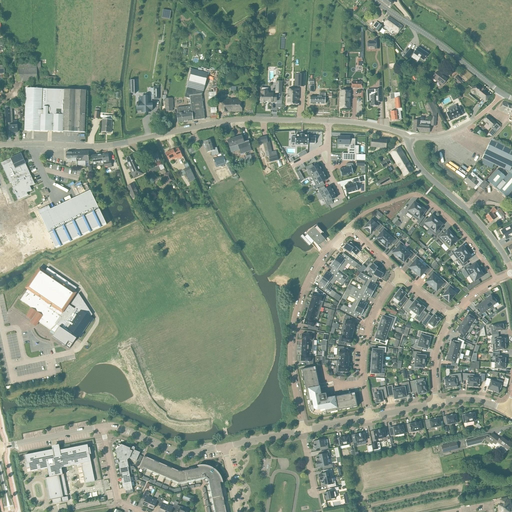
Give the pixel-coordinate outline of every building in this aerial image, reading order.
[(163,9),(162,17),(170,18),(171,10),(163,9)] [(384,23),(398,33),(403,26),(389,16),(387,19),(384,23)] [(373,26),(377,28),(376,29),(379,32),(384,26),(380,24),(377,21),(373,26)] [(374,41),(367,42),(367,47),(374,47),(379,46),(379,43),(379,39),(374,39),(374,41)] [(411,57),(418,62),(420,58),(424,60),(425,57),(426,57),(426,56),(428,54),(418,47),(411,57)] [(408,58),(413,53),(409,50),(405,56),(408,58)] [(37,62),(18,62),(18,81),(38,80),(38,82),(56,83),(56,77),(41,76),(41,72),(41,62),(37,62)] [(413,64),(410,67),(416,72),(419,69),(413,64)] [(447,79),(437,72),(432,78),(442,85),(447,79)] [(189,76),(184,97),(190,98),(190,100),(190,103),(203,102),(201,91),(203,91),(205,80),(206,77),(199,75),(199,78),(190,76),(189,76)] [(456,76),(454,79),(459,85),(462,82),(456,76)] [(477,94),(482,99),(483,99),(485,101),(486,101),(490,96),(481,88),(480,89),(476,86),(474,89),(473,88),(471,89),(471,90),(471,91),(472,92),(472,93),(473,94),(474,94),(475,94),(476,94),(477,94)] [(141,102),(137,102),(137,111),(141,111),(141,112),(151,112),(151,111),(152,110),(152,99),(158,99),(158,87),(154,87),(154,88),(154,95),(149,95),(149,97),(141,97),(141,102)] [(74,132),(85,132),(86,90),(31,89),(26,88),(25,130),(40,131),(41,131),(53,131),(63,132),(63,127),(74,128),(74,132)] [(208,100),(217,100),(218,88),(215,88),(215,92),(208,92),(208,100)] [(288,89),(287,104),(297,104),(297,95),(299,95),(299,89),(288,89)] [(375,89),(367,90),(367,96),(368,101),(370,101),(370,106),(378,106),(378,102),(381,102),(382,102),(382,100),(381,89),(375,89)] [(340,108),(349,108),(350,91),(340,90),(340,108)] [(260,91),(260,103),(265,103),(265,102),(268,102),(268,103),(273,103),(273,102),(277,102),(277,94),(273,94),(273,93),(269,93),(269,91),(260,91)] [(310,104),(325,104),(325,93),(319,93),(319,96),(310,96),(310,104)] [(173,108),(172,98),(165,98),(166,111),(172,111),(172,108),(173,108)] [(222,100),(222,107),(222,112),(226,112),(233,112),(242,111),(242,106),(241,103),(242,103),(241,99),(233,99),(222,100)] [(186,106),(175,108),(178,123),(205,119),(203,102),(190,103),(190,100),(186,101),(186,106)] [(511,104),(503,101),(500,110),(511,114),(511,104)] [(397,111),(390,112),(391,115),(392,120),(401,119),(401,114),(400,107),(399,102),(395,102),(396,110),(396,109),(397,111)] [(448,112),(446,113),(450,121),(463,115),(459,107),(457,108),(456,105),(447,109),(448,112)] [(12,108),(5,108),(5,124),(9,123),(9,132),(18,132),(17,122),(17,121),(13,121),(12,116),(12,108)] [(437,108),(431,111),(432,113),(432,116),(431,121),(431,126),(435,126),(436,121),(436,116),(436,114),(439,112),(437,108)] [(102,119),(102,127),(101,132),(111,132),(112,116),(107,115),(107,118),(103,118),(103,119),(102,119)] [(486,123),(491,128),(495,131),(499,126),(496,123),(491,119),(487,115),(483,120),(486,123)] [(414,120),(413,126),(413,131),(429,133),(430,124),(423,124),(420,124),(420,121),(414,120)] [(291,137),(291,143),(295,143),(295,145),(308,145),(308,144),(315,144),(316,144),(316,136),(308,136),(308,135),(304,135),(304,134),(300,134),(300,135),(295,135),(295,137),(291,137)] [(227,140),(231,152),(239,149),(241,154),(251,151),(248,141),(244,142),(242,136),(227,140)] [(337,136),(337,145),(339,145),(338,148),(344,148),(344,145),(349,145),(349,154),(348,154),(342,153),(342,160),(356,161),(356,154),(355,154),(355,146),(355,139),(350,139),(350,136),(337,136)] [(258,139),(259,144),(263,143),(265,151),(271,150),(269,142),(267,142),(266,137),(258,139)] [(370,147),(386,148),(387,140),(371,138),(370,147)] [(211,151),(212,156),(219,154),(217,147),(214,148),(211,140),(204,142),(205,147),(207,152),(211,151)] [(511,150),(491,140),(486,149),(511,161),(511,150)] [(400,147),(390,153),(399,169),(409,163),(400,147)] [(174,150),(173,149),(165,153),(168,160),(172,158),(172,160),(179,156),(182,155),(178,148),(174,150)] [(499,166),(509,171),(511,165),(511,161),(486,149),(482,159),(499,166)] [(72,167),(78,167),(85,167),(85,162),(89,162),(88,151),(66,152),(67,162),(72,162),(72,167)] [(102,154),(104,164),(104,165),(104,167),(111,166),(111,161),(109,161),(108,153),(102,154)] [(30,174),(21,154),(1,163),(10,183),(11,183),(13,187),(12,187),(18,199),(28,195),(27,192),(31,190),(30,186),(35,184),(30,174)] [(104,164),(102,154),(92,156),(94,167),(101,166),(101,164),(104,164)] [(223,156),(214,159),(216,167),(218,166),(230,162),(228,158),(226,154),(223,156)] [(269,156),(270,162),(278,160),(277,154),(269,156)] [(134,155),(126,158),(128,163),(127,163),(133,179),(144,174),(137,159),(136,159),(134,155)] [(152,164),(149,165),(151,169),(158,166),(160,171),(165,169),(162,164),(161,164),(157,155),(149,159),(152,164)] [(389,158),(381,163),(383,167),(391,162),(389,158)] [(187,163),(184,164),(186,169),(181,171),(183,175),(186,174),(189,182),(195,179),(187,163)] [(347,167),(339,169),(342,177),(353,174),(351,166),(353,166),(353,164),(349,163),(346,164),(347,167)] [(409,163),(399,169),(404,176),(414,171),(409,163)] [(307,167),(306,167),(308,171),(310,170),(312,174),(321,169),(320,166),(318,164),(313,167),(312,164),(309,166),(307,167)] [(312,174),(310,175),(313,180),(324,174),(321,169),(312,174)] [(497,170),(488,181),(490,183),(506,197),(511,190),(511,174),(509,172),(505,177),(497,170)] [(170,171),(164,174),(168,184),(175,181),(170,171)] [(316,185),(312,187),(314,190),(324,185),(323,182),(327,180),(326,178),(324,174),(313,180),(316,185)] [(467,178),(464,181),(470,186),(473,188),(476,185),(477,184),(479,186),(480,187),(483,190),(488,184),(484,180),(483,181),(478,177),(476,180),(470,175),(468,177),(467,178)] [(385,178),(377,182),(380,186),(387,182),(385,178)] [(353,183),(344,186),(346,194),(358,191),(356,183),(359,183),(358,179),(352,181),(353,183)] [(321,188),(318,189),(323,198),(333,192),(332,189),(330,186),(325,189),(324,186),(321,188)] [(134,188),(128,191),(133,202),(139,199),(134,188)] [(48,232),(49,233),(52,240),(56,248),(106,224),(90,190),(50,209),(49,206),(38,211),(48,232)] [(333,192),(323,198),(327,206),(333,203),(332,200),(337,197),(335,195),(333,192)] [(22,199),(8,205),(5,196),(0,197),(0,214),(1,214),(0,210),(0,207),(2,207),(9,227),(30,220),(22,199)] [(407,212),(412,216),(421,205),(420,205),(419,205),(419,204),(418,204),(417,204),(414,202),(407,212)] [(416,222),(419,224),(424,217),(422,215),(425,210),(423,209),(422,208),(422,207),(421,206),(421,205),(412,216),(418,220),(416,222)] [(491,212),(485,216),(490,222),(496,218),(493,213),(495,212),(500,219),(505,215),(500,208),(499,209),(498,208),(496,210),(494,208),(490,211),(491,212)] [(424,225),(429,229),(438,219),(437,219),(437,218),(436,218),(435,218),(434,218),(432,215),(428,220),(425,218),(419,225),(422,227),(424,225)] [(26,234),(40,227),(36,219),(22,225),(26,234)] [(438,219),(429,229),(436,236),(440,231),(438,229),(442,225),(440,222),(439,221),(438,220),(438,219)] [(363,227),(367,230),(367,231),(368,232),(369,232),(370,232),(370,233),(375,229),(377,231),(382,225),(377,221),(375,224),(371,220),(367,225),(366,225),(365,226),(364,226),(364,227),(363,227)] [(511,224),(501,231),(503,235),(504,235),(506,239),(511,236),(511,224)] [(307,235),(305,237),(311,244),(312,244),(314,242),(317,238),(321,235),(323,233),(324,233),(317,225),(314,228),(311,231),(307,235)] [(377,239),(379,241),(379,242),(380,242),(380,243),(381,244),(388,236),(385,233),(387,230),(383,226),(378,232),(381,234),(377,239)] [(437,236),(443,244),(454,234),(453,234),(452,233),(451,233),(450,232),(448,230),(443,234),(441,232),(437,236)] [(173,234),(166,238),(168,241),(172,239),(175,244),(171,246),(173,249),(184,242),(183,239),(186,238),(182,233),(180,234),(178,231),(174,234),(175,234),(173,235),(173,234)] [(454,234),(443,244),(450,251),(455,247),(453,244),(457,240),(455,238),(455,237),(455,236),(454,235),(453,234),(454,234)] [(9,235),(0,238),(0,260),(4,270),(21,264),(9,235)] [(388,236),(381,244),(382,245),(383,245),(384,245),(384,246),(387,248),(391,243),(394,245),(398,240),(394,236),(392,238),(388,236)] [(393,253),(395,255),(396,256),(396,257),(397,258),(397,259),(405,250),(402,247),(404,245),(399,241),(395,246),(397,248),(393,253)] [(343,248),(350,253),(351,251),(356,255),(360,251),(351,242),(349,245),(346,243),(343,248)] [(468,251),(467,250),(466,250),(465,249),(464,249),(462,246),(458,250),(456,248),(451,251),(457,259),(468,251)] [(405,250),(397,259),(398,259),(399,259),(400,260),(401,260),(403,262),(407,257),(410,260),(415,254),(410,250),(408,253),(405,250)] [(463,267),(468,263),(466,261),(471,257),(469,255),(469,254),(469,253),(468,252),(468,251),(457,259),(463,267)] [(334,260),(345,268),(345,267),(348,263),(351,265),(351,266),(354,268),(357,264),(343,253),(339,258),(337,257),(339,254),(334,260)] [(410,267),(412,269),(412,270),(413,271),(413,272),(414,273),(421,264),(418,262),(420,259),(416,255),(411,260),(414,263),(410,267)] [(330,266),(332,264),(334,265),(331,270),(345,281),(348,276),(345,274),(341,272),(344,267),(345,268),(334,260),(330,266)] [(376,281),(378,278),(380,279),(383,274),(381,272),(381,271),(373,263),(369,267),(374,273),(371,278),(376,281)] [(362,273),(366,267),(363,264),(358,270),(362,273)] [(421,264),(414,273),(415,274),(416,274),(417,274),(420,276),(424,272),(427,274),(431,269),(427,265),(425,267),(421,264)] [(480,269),(480,268),(479,267),(478,267),(477,266),(476,264),(465,270),(469,276),(481,269),(480,269)] [(135,266),(130,269),(134,277),(139,275),(135,266)] [(449,266),(445,269),(452,275),(455,273),(449,266)] [(27,289),(20,300),(31,308),(26,316),(32,319),(38,323),(39,322),(51,330),(55,333),(53,335),(52,337),(69,348),(71,346),(76,338),(78,336),(81,338),(83,334),(82,333),(90,322),(91,323),(94,319),(91,317),(92,315),(86,304),(78,293),(78,294),(78,293),(77,292),(76,293),(75,291),(74,291),(75,290),(77,288),(50,270),(48,272),(45,270),(45,271),(39,268),(39,267),(25,288),(27,289)] [(130,269),(125,272),(130,280),(134,277),(130,269)] [(426,282),(428,284),(429,285),(429,286),(430,287),(438,279),(435,276),(437,273),(432,269),(427,275),(430,277),(426,282)] [(472,282),(483,275),(481,273),(481,272),(481,271),(481,270),(480,269),(481,269),(469,276),(472,282)] [(327,271),(322,277),(333,284),(332,284),(336,280),(339,282),(339,283),(342,285),(345,281),(331,270),(327,275),(325,274),(327,271)] [(125,272),(121,274),(126,283),(130,280),(125,272)] [(362,285),(362,286),(374,292),(377,285),(375,288),(373,287),(376,281),(371,278),(360,273),(358,277),(361,279),(362,279),(365,281),(363,286),(362,285)] [(121,274),(117,277),(121,285),(125,283),(126,283),(121,274)] [(117,277),(113,279),(117,287),(121,285),(117,277)] [(318,283),(320,281),(322,282),(318,287),(333,298),(336,293),(333,291),(329,289),(332,284),(333,285),(333,284),(322,277),(318,283)] [(157,278),(149,283),(151,287),(160,282),(157,278)] [(113,279),(108,281),(113,290),(114,290),(113,289),(117,287),(113,279)] [(438,279),(430,287),(430,288),(431,287),(431,288),(432,288),(432,289),(433,289),(434,289),(436,291),(440,286),(443,289),(448,283),(443,279),(441,282),(438,279)] [(108,281),(104,284),(109,292),(113,290),(108,281)] [(160,282),(151,287),(153,291),(162,287),(160,282)] [(104,284),(100,286),(104,295),(108,292),(109,292),(104,284)] [(442,296),(443,297),(444,298),(444,299),(445,299),(446,299),(446,300),(450,302),(450,301),(451,300),(451,299),(455,294),(451,290),(453,288),(449,284),(444,289),(447,292),(442,296)] [(347,289),(366,300),(369,294),(371,295),(370,298),(374,292),(362,286),(363,286),(360,291),(356,289),(357,288),(349,285),(347,289)] [(100,286),(95,289),(99,297),(104,295),(100,286)] [(162,287),(153,291),(156,296),(164,291),(162,287)] [(353,304),(364,310),(367,304),(367,303),(366,306),(363,305),(366,300),(347,289),(344,294),(348,296),(352,298),(352,297),(356,299),(353,304)] [(395,298),(393,301),(397,304),(397,305),(401,308),(408,299),(404,296),(405,294),(404,292),(401,289),(400,290),(400,289),(397,294),(396,293),(394,296),(394,297),(395,298)] [(136,290),(127,295),(131,301),(142,295),(141,292),(138,293),(136,290)] [(164,291),(156,296),(158,300),(167,295),(164,291)] [(313,293),(311,298),(323,302),(325,296),(313,293)] [(142,295),(131,301),(135,308),(144,303),(142,299),(144,298),(142,295)] [(167,295),(158,300),(161,304),(169,299),(167,295)] [(491,295),(487,298),(487,299),(492,306),(497,302),(491,295)] [(311,298),(312,298),(310,303),(322,307),(323,302),(311,298)] [(169,299),(161,304),(163,308),(172,303),(169,299)] [(487,299),(483,302),(489,309),(490,311),(494,308),(492,306),(487,299)] [(416,302),(415,301),(413,303),(409,300),(402,309),(408,314),(411,310),(414,312),(420,304),(416,301),(416,302)] [(483,302),(480,304),(485,312),(489,309),(483,302)] [(144,303),(135,308),(138,314),(149,308),(148,305),(145,306),(144,303)] [(310,303),(308,308),(320,312),(322,307),(310,303)] [(339,305),(337,308),(341,310),(356,318),(359,313),(361,314),(360,316),(360,317),(364,310),(353,304),(352,304),(353,304),(350,309),(346,307),(347,307),(343,305),(342,306),(339,305)] [(414,312),(412,315),(415,317),(414,318),(420,322),(427,313),(423,310),(424,308),(424,307),(420,304),(414,312)] [(479,304),(474,307),(478,312),(475,314),(480,318),(482,317),(480,315),(485,312),(480,304),(479,304)] [(149,308),(138,314),(142,321),(151,315),(149,312),(151,311),(149,308)] [(316,316),(318,317),(320,312),(308,308),(307,314),(316,316)] [(473,323),(476,319),(468,313),(464,318),(473,323)] [(432,317),(428,314),(421,323),(426,327),(428,323),(434,327),(434,326),(435,327),(437,324),(436,324),(439,319),(440,318),(436,316),(434,315),(432,317)] [(393,326),(396,317),(389,315),(388,318),(383,316),(382,318),(381,318),(380,321),(393,326)] [(473,323),(464,318),(465,318),(462,322),(472,329),(475,325),(473,323)] [(305,319),(303,324),(309,326),(308,329),(318,331),(318,328),(315,327),(317,322),(314,322),(305,319)] [(342,325),(354,328),(355,322),(344,319),(342,325)] [(378,327),(388,330),(391,331),(393,326),(380,321),(379,325),(380,325),(379,327),(378,327)] [(472,329),(462,322),(462,323),(460,326),(459,326),(469,333),(472,329)] [(502,323),(490,325),(492,335),(498,334),(497,331),(503,330),(503,329),(504,328),(504,325),(502,324),(502,323)] [(342,325),(341,330),(353,333),(354,328),(342,325)] [(465,340),(469,333),(459,326),(455,331),(461,334),(459,337),(465,340)] [(377,329),(376,332),(386,336),(388,330),(378,327),(379,327),(378,329),(377,329)] [(340,335),(352,338),(351,338),(353,333),(341,330),(340,332),(343,333),(342,336),(340,335)] [(314,332),(308,331),(307,334),(302,334),(302,340),(314,340),(314,332)] [(430,337),(425,336),(426,333),(419,331),(417,336),(420,337),(419,341),(429,344),(431,339),(430,339),(430,337)] [(379,343),(386,346),(388,340),(385,339),(386,336),(376,332),(375,336),(376,336),(375,338),(380,340),(379,343)] [(498,334),(492,335),(492,344),(495,344),(505,343),(505,337),(498,338),(498,334)] [(340,335),(337,344),(343,345),(344,342),(350,344),(352,338),(340,335)] [(463,344),(464,341),(458,338),(457,342),(451,340),(450,345),(460,348),(461,343),(463,344)] [(427,349),(427,348),(428,348),(429,344),(419,341),(416,340),(415,343),(413,348),(421,351),(422,348),(427,349)] [(495,344),(492,344),(493,353),(500,353),(499,350),(505,349),(505,348),(506,347),(506,345),(505,344),(505,343),(495,344)] [(461,354),(462,349),(460,348),(450,345),(449,346),(450,346),(449,350),(461,354)] [(337,346),(337,355),(349,356),(349,350),(343,350),(343,347),(337,346)] [(382,356),(382,353),(386,353),(386,347),(378,347),(378,350),(373,350),(373,352),(372,352),(371,355),(382,356)] [(459,359),(461,354),(449,350),(449,351),(448,355),(447,355),(457,358),(459,359)] [(412,357),(415,357),(415,361),(426,362),(426,357),(425,357),(425,356),(420,355),(421,352),(413,351),(412,357)] [(493,353),(493,356),(495,357),(495,362),(505,363),(505,357),(499,357),(500,353),(493,353)] [(306,361),(307,365),(313,364),(313,356),(301,355),(301,361),(306,361)] [(450,366),(453,366),(457,366),(458,364),(455,363),(457,358),(447,355),(445,361),(451,362),(450,366)] [(411,370),(419,371),(419,367),(424,368),(424,367),(425,367),(426,362),(415,361),(415,364),(411,364),(411,370)] [(335,375),(342,375),(342,372),(348,372),(348,367),(336,366),(335,375)] [(315,367),(301,369),(302,374),(304,374),(305,380),(304,380),(305,390),(307,389),(308,395),(307,396),(308,401),(308,400),(309,400),(310,403),(309,403),(309,404),(309,405),(309,406),(309,407),(309,408),(309,409),(310,410),(311,411),(311,412),(312,412),(312,413),(313,413),(314,414),(315,414),(316,414),(317,414),(318,414),(319,414),(320,414),(321,414),(321,413),(322,413),(323,412),(326,411),(326,412),(326,413),(331,412),(331,410),(337,409),(337,411),(346,409),(346,407),(352,406),(352,407),(357,406),(354,393),(353,393),(354,393),(355,395),(327,400),(327,399),(328,398),(327,398),(326,393),(321,394),(320,393),(320,395),(319,395),(313,367),(315,367),(315,368),(315,367)] [(371,367),(370,371),(371,371),(371,373),(376,373),(376,377),(384,377),(384,374),(381,373),(381,368),(371,367)] [(451,388),(458,387),(457,383),(462,382),(460,373),(450,375),(451,388)] [(473,387),(474,374),(463,373),(463,380),(467,380),(467,387),(473,387)] [(484,382),(485,374),(480,374),(479,377),(474,377),(474,374),(473,387),(479,388),(479,381),(484,382)] [(493,391),(493,392),(495,393),(495,392),(499,393),(503,381),(497,379),(496,382),(493,391)] [(416,380),(410,381),(412,393),(416,392),(416,391),(417,391),(418,394),(421,394),(421,395),(426,394),(425,393),(426,393),(425,387),(426,387),(425,383),(424,383),(424,382),(417,384),(416,380)] [(491,380),(488,389),(491,390),(493,391),(496,382),(491,380)] [(402,388),(398,388),(400,399),(405,398),(405,397),(406,397),(406,394),(411,393),(408,382),(401,383),(402,388)] [(398,388),(393,389),(392,385),(387,386),(389,397),(394,396),(394,399),(396,399),(396,400),(400,399),(398,388)] [(374,394),(373,394),(374,398),(375,398),(376,403),(376,402),(377,404),(381,403),(381,402),(383,401),(382,399),(387,398),(385,387),(378,388),(379,392),(374,393),(374,394)] [(461,415),(462,420),(463,423),(476,421),(475,418),(474,413),(471,414),(471,413),(470,413),(469,413),(469,414),(468,415),(467,414),(461,415)] [(448,415),(443,417),(444,425),(457,422),(456,420),(455,415),(453,416),(452,415),(451,415),(450,416),(449,416),(448,415)] [(440,426),(440,423),(439,418),(436,419),(435,418),(434,418),(434,419),(434,420),(433,420),(431,419),(425,420),(426,425),(426,429),(440,426)] [(417,423),(416,422),(415,422),(414,423),(415,424),(414,424),(412,423),(406,424),(408,432),(422,430),(420,422),(417,423)] [(388,428),(389,433),(390,436),(404,433),(403,426),(400,426),(399,426),(398,426),(397,427),(396,427),(395,426),(388,428)] [(370,431),(371,436),(372,442),(376,441),(376,439),(386,437),(384,430),(380,430),(379,429),(378,430),(378,431),(377,431),(376,430),(370,431)] [(360,433),(359,434),(359,435),(358,435),(356,434),(351,435),(353,443),(365,441),(364,434),(361,434),(360,433)] [(476,438),(466,441),(467,446),(481,443),(484,439),(492,444),(492,443),(495,445),(496,443),(500,446),(499,447),(499,448),(499,449),(499,450),(500,451),(501,452),(502,452),(503,453),(504,452),(505,452),(506,452),(507,451),(508,450),(511,444),(511,443),(509,441),(508,442),(501,437),(499,439),(492,433),(490,436),(488,435),(476,438)] [(336,438),(337,443),(337,447),(350,444),(349,442),(348,437),(345,437),(344,436),(344,437),(343,437),(343,438),(342,438),(341,437),(336,438)] [(322,450),(326,449),(328,449),(328,448),(327,443),(325,444),(324,439),(323,440),(323,439),(321,439),(319,439),(319,440),(313,442),(314,445),(314,446),(315,448),(321,447),(322,450)] [(442,446),(443,452),(458,449),(456,442),(442,446)] [(52,449),(25,455),(26,462),(27,468),(30,467),(31,471),(48,468),(49,477),(45,478),(50,500),(49,500),(52,500),(53,504),(61,502),(68,501),(67,496),(63,497),(63,496),(68,495),(64,475),(64,474),(63,474),(61,468),(76,465),(77,464),(77,465),(81,465),(82,467),(85,483),(95,481),(89,454),(91,454),(90,448),(88,448),(87,445),(60,450),(59,448),(59,446),(53,447),(52,448),(53,449),(52,449)] [(120,446),(119,445),(116,447),(117,448),(116,450),(117,459),(119,458),(120,463),(118,463),(119,469),(129,467),(127,460),(129,458),(136,461),(138,457),(140,452),(134,450),(134,451),(130,450),(130,448),(122,445),(120,446)] [(329,450),(327,450),(322,451),(322,454),(316,456),(317,458),(316,458),(316,459),(317,459),(317,461),(316,461),(316,462),(328,459),(328,456),(330,455),(329,450)] [(201,465),(198,466),(198,468),(195,469),(195,470),(190,471),(189,470),(183,471),(183,472),(181,473),(179,472),(178,472),(178,471),(172,468),(172,469),(167,467),(167,466),(159,463),(159,464),(154,462),(154,460),(147,457),(146,458),(144,457),(144,456),(139,468),(143,469),(179,485),(203,480),(207,483),(213,511),(226,511),(225,505),(223,505),(222,500),(224,500),(222,492),(221,492),(220,487),(221,486),(220,482),(222,482),(221,478),(219,475),(217,472),(215,470),(212,473),(210,471),(212,468),(209,467),(205,466),(201,465)] [(330,462),(328,463),(327,460),(328,459),(316,462),(317,467),(324,466),(324,469),(333,467),(332,464),(330,464),(330,462)] [(136,469),(133,466),(129,467),(119,469),(120,474),(122,474),(122,476),(129,474),(131,474),(131,473),(129,473),(129,471),(136,469)] [(331,469),(329,469),(324,470),(325,473),(319,474),(320,481),(321,480),(331,478),(330,475),(332,474),(331,469)] [(474,501),(468,473),(449,476),(455,505),(474,501)] [(131,482),(129,474),(122,476),(123,478),(121,479),(122,483),(131,482)] [(322,482),(321,483),(321,484),(322,484),(322,486),(329,485),(329,488),(336,486),(335,481),(333,481),(332,478),(331,478),(321,480),(322,482)] [(131,484),(131,482),(122,483),(123,488),(125,488),(126,494),(133,492),(131,484)] [(329,489),(330,492),(324,493),(324,495),(324,496),(325,496),(325,500),(336,498),(335,493),(337,493),(337,491),(339,490),(338,487),(329,489)] [(150,493),(145,491),(144,493),(142,498),(145,499),(143,505),(148,507),(152,498),(149,497),(150,493)] [(185,493),(182,498),(190,502),(192,496),(185,493)] [(152,498),(148,507),(153,509),(156,503),(158,504),(161,498),(158,497),(157,499),(157,500),(152,498)] [(159,511),(164,511),(168,505),(163,503),(163,502),(164,499),(161,498),(158,504),(161,506),(159,511)] [(509,511),(509,508),(511,507),(510,500),(507,500),(507,498),(500,499),(501,504),(498,505),(499,511),(509,511)]
